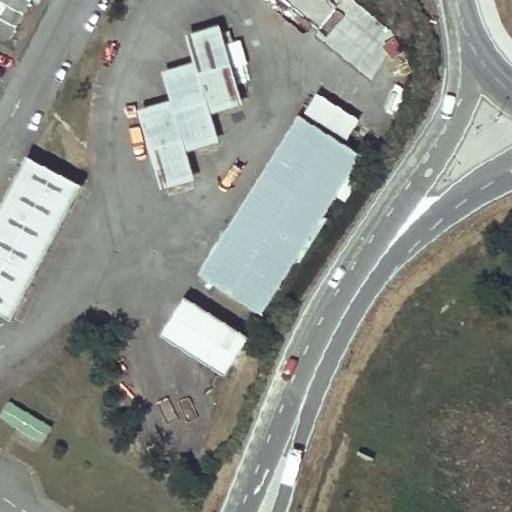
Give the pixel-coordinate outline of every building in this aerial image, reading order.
[(0,0),(0,39),(7,43),(30,0),(0,0)] [(241,100),(220,30),(187,40),(195,69),(163,78),(171,106),(139,116),(159,185),(193,175),(185,147),(217,138),(209,109),(241,100)] [(201,279),(256,313),(357,152),(303,119),(201,279)] [(361,155),(357,152),(256,313),(260,316),(361,155)] [(24,160),(0,203),(0,319),(6,322),(78,189),(24,160)] [(206,369),(228,335),(193,312),(171,347),(206,369)] [(7,398),(0,410),(0,416),(41,441),(51,424),(7,398)]
